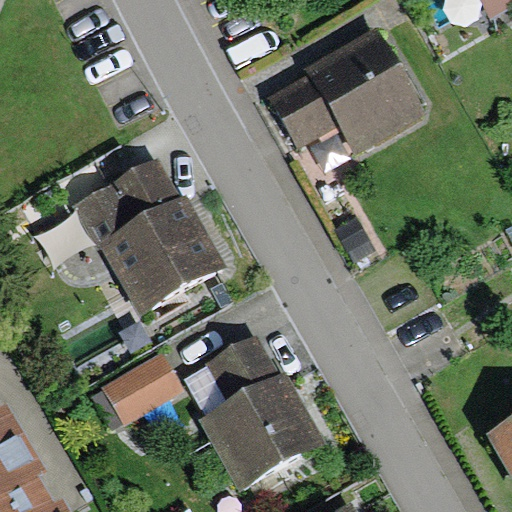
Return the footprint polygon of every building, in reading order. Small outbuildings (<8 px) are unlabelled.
[(511,0),(487,0),(496,17),(511,7),(511,0)] [(414,122),(372,44),(276,96),(306,151),(343,131),(355,153),(414,122)] [(143,318),(218,275),(156,170),(82,213),(143,318)] [(351,231),(338,238),(353,265),(367,258),(351,231)] [(312,455),(252,356),(212,380),(233,415),(207,431),(245,495),(312,455)] [(157,366),(103,398),(121,428),(175,396),(157,366)] [(511,441),(501,448),(511,466),(511,441)] [(38,511),(0,445),(0,511),(38,511)]
